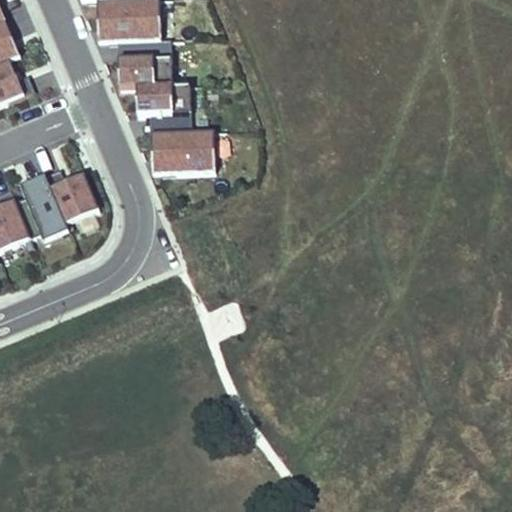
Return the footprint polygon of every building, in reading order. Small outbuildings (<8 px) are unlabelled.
[(112,7),(99,7),(99,31),(129,30),(129,48),(144,47),(162,47),(161,5),(145,5),(112,7)] [(0,70),(11,66),(0,40),(0,70)] [(174,92),(172,47),(162,47),(144,47),(145,65),(121,66),(122,94),(138,94),(174,92)] [(19,86),(11,66),(0,70),(0,110),(35,96),(29,82),(19,86)] [(193,139),(191,92),(174,92),(138,94),(139,122),(165,121),(165,140),(193,139)] [(165,140),(153,140),(154,163),(183,162),(184,180),(216,178),(215,138),(193,139),(165,140)] [(99,215),(83,179),(65,187),(60,174),(44,180),(65,229),(99,215)] [(65,229),(44,180),(29,187),(34,199),(15,207),(31,243),(65,229)] [(15,207),(10,195),(0,199),(0,256),(31,243),(15,207)]
